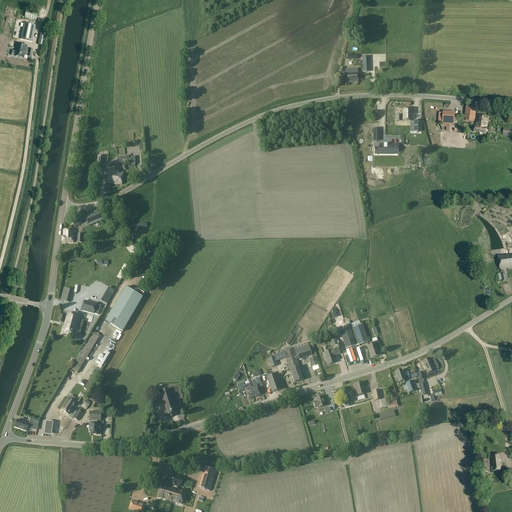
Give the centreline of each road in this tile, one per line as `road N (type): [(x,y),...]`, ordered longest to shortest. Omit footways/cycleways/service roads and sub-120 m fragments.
road 1 (tertiary): [(3,437),(115,445),(172,434),(413,355),(511,298)]
road 2 (unclassified): [(62,205),(99,203),(225,133),(299,104),(414,95),(511,105)]
road 3 (tertiary): [(62,205),(98,0)]
road 4 (tertiary): [(3,437),(48,307)]
road 5 (unknown): [(481,343),(505,423),(506,463)]
